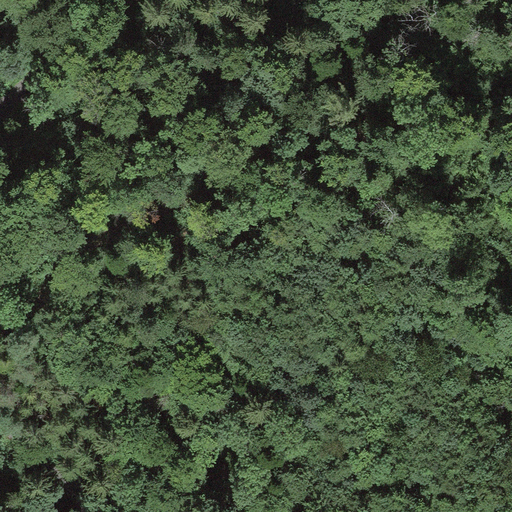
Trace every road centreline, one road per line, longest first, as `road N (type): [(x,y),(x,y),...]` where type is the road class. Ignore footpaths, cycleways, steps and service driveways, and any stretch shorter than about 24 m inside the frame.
road 1 (track): [(183,511),(146,433),(36,315),(40,270),(90,235),(302,148),(511,87)]
road 2 (unclassified): [(0,108),(127,0)]
road 3 (unclassified): [(91,511),(58,466),(0,416)]
